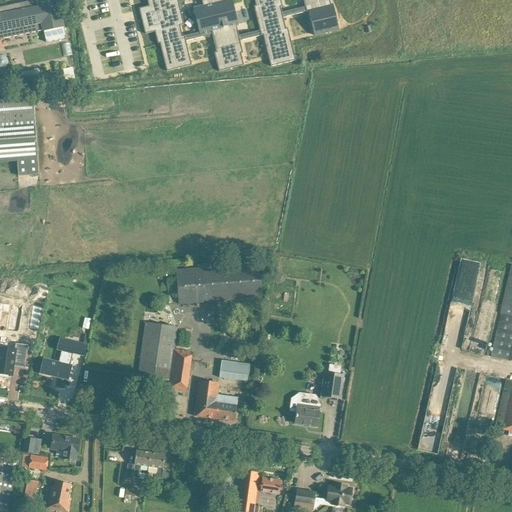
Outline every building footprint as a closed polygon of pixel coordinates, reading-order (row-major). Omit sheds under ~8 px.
[(0,39),(63,26),(58,0),(35,0),(0,7),(0,39)] [(147,0),(149,6),(139,9),(145,34),(155,32),(158,44),(160,44),(167,72),(192,66),(186,41),(212,35),(216,52),(214,53),(219,72),(244,66),(241,54),(243,53),(240,41),(263,35),(271,67),(296,61),(288,28),(286,29),(283,18),(306,12),(308,12),(314,36),(339,30),(333,5),(331,5),(329,0),(147,0)] [(0,101),(0,162),(17,162),(18,177),(39,175),(33,99),(0,101)] [(260,264),(178,270),(180,304),(262,299),(260,264)] [(511,265),(501,306),(502,306),(491,358),(511,362),(511,265)] [(276,276),(275,279),(278,283),(282,283),(285,281),(286,277),(283,274),(279,273),(276,276)] [(146,322),(139,366),(138,376),(169,381),(174,348),(174,349),(177,326),(146,322)] [(67,340),(64,352),(72,354),(75,342),(67,340)] [(0,347),(0,374),(12,376),(14,367),(25,368),(28,346),(16,344),(15,350),(0,347)] [(191,351),(174,349),(174,348),(169,381),(168,389),(186,391),(187,381),(191,351)] [(40,373),(39,374),(69,381),(72,365),(70,365),(72,357),(64,355),(62,363),(43,358),(43,359),(44,359),(41,373),(40,373)] [(249,365),(223,361),(220,377),(230,378),(230,373),(248,375),(249,365)] [(340,399),(343,375),(325,373),(322,397),(340,399)] [(235,422),(236,412),(238,398),(217,395),(218,383),(200,380),(194,416),(235,422)] [(497,418),(495,428),(511,431),(511,422),(506,421),(511,396),(511,381),(506,380),(497,418)] [(295,423),(318,427),(320,407),(298,404),(295,423)] [(77,453),(79,440),(53,436),(51,449),(64,451),(63,458),(76,460),(77,453)] [(26,438),(23,452),(33,454),(35,440),(26,438)] [(134,466),(133,471),(140,472),(140,467),(149,468),(151,453),(136,451),(134,465),(134,466)] [(148,472),(148,474),(157,475),(157,473),(163,474),(163,469),(165,455),(151,453),(149,468),(148,472)] [(23,455),(21,467),(28,468),(30,456),(23,455)] [(49,460),(30,456),(28,468),(47,472),(49,460)] [(0,511),(7,511),(18,462),(0,457),(0,511)] [(128,464),(126,478),(138,480),(140,472),(133,471),(134,466),(134,465),(128,464)] [(157,475),(156,482),(168,484),(170,470),(163,469),(163,474),(157,473),(157,475)] [(241,480),(236,511),(258,511),(259,508),(254,507),(257,492),(257,489),(258,477),(259,473),(243,471),(241,480)] [(257,489),(257,492),(261,493),(278,495),(279,491),(280,481),(258,477),(257,489)] [(71,484),(55,481),(54,486),(52,486),(48,508),(67,511),(70,500),(68,500),(71,484)] [(347,486),(339,485),(335,484),(335,487),(329,486),(327,501),(333,502),(332,505),(344,507),(344,504),(350,505),(353,489),(346,488),(347,486)] [(126,487),(125,496),(124,503),(130,504),(130,500),(131,500),(131,496),(135,496),(136,489),(126,487)] [(316,493),(297,490),(295,502),(300,502),(299,508),(309,510),(310,504),(314,504),(316,493)] [(181,494),(180,505),(195,508),(197,497),(181,494)]
